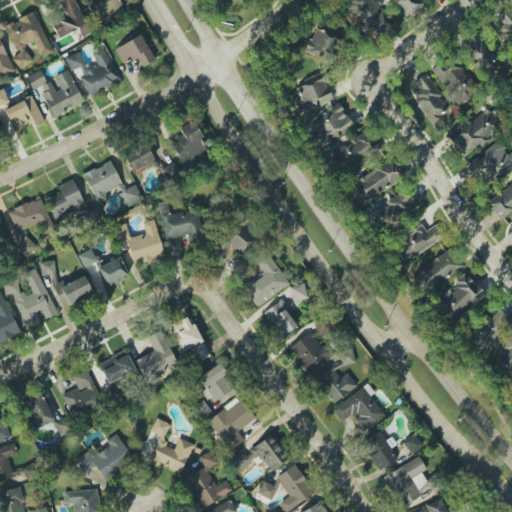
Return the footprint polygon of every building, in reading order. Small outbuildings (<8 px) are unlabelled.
[(74,0),(57,0),(66,17),(51,24),(59,39),(78,29),(81,37),(91,32),(74,0)] [(122,8),(117,0),(83,0),(95,22),(122,8)] [(390,26),(373,0),(343,0),(369,39),(390,26)] [(392,0),(406,17),(424,3),(420,0),(392,0)] [(511,11),(498,14),(501,27),(498,28),(502,43),(510,41),(511,48),(511,11)] [(53,52),(34,12),(4,26),(17,55),(12,57),(18,69),(32,63),(23,46),(33,41),(41,58),(53,52)] [(298,49),(317,57),(320,50),(334,55),(344,32),(321,22),(313,40),(303,36),(298,49)] [(467,35),(474,78),(504,73),(501,60),(490,62),(485,32),(467,35)] [(122,65),(136,57),(141,67),(154,60),(140,34),(114,49),(122,65)] [(0,76),(14,70),(0,42),(0,76)] [(78,52),(64,58),(70,71),(79,68),(83,76),(80,76),(88,95),(119,82),(104,46),(91,52),(96,65),(86,69),(78,52)] [(432,73),(458,105),(477,89),(451,57),(432,73)] [(83,102),(67,69),(53,76),(59,89),(52,92),(41,69),(26,77),(32,90),(39,87),(52,115),(71,107),(71,108),(83,102)] [(443,117),(440,113),(446,109),(438,98),(441,95),(425,74),(415,81),(420,88),(411,94),(433,124),(443,117)] [(301,100),(294,102),(297,113),(331,102),(322,76),(296,83),(301,100)] [(3,109),(8,121),(13,118),(18,129),(33,122),(34,126),(43,122),(31,96),(3,109)] [(317,129),(308,134),(317,149),(353,129),(340,105),(312,121),(317,129)] [(448,136),(462,157),(501,131),(487,110),(448,136)] [(178,129),(182,135),(170,144),(183,163),(205,148),(200,139),(203,137),(192,120),(178,129)] [(348,142),(349,143),(334,151),(345,171),(382,151),(370,130),(348,142)] [(131,174),(155,165),(145,141),(121,150),(131,174)] [(511,166),(511,151),(509,154),(499,141),(466,165),(483,188),(511,166)] [(362,205),(403,177),(390,158),(350,186),(362,205)] [(83,175),(97,203),(107,199),(105,194),(117,188),(125,206),(141,198),(135,185),(124,190),(110,162),(83,175)] [(55,221),(85,206),(72,179),(57,186),(60,192),(45,200),(55,221)] [(497,220),(511,210),(511,183),(485,200),(497,220)] [(415,212),(404,195),(374,214),(384,231),(415,212)] [(40,225),(43,234),(53,230),(41,198),(8,210),(16,233),(40,225)] [(163,239),(189,235),(191,242),(202,240),(197,210),(169,215),(167,201),(157,203),(163,239)] [(243,260),(264,240),(241,217),(211,245),(221,256),(231,247),(243,260)] [(164,256),(154,220),(141,223),(144,234),(130,238),(126,224),(115,226),(119,241),(126,239),(133,265),(164,256)] [(405,263),(441,237),(433,226),(426,231),(421,225),(393,246),(405,263)] [(37,247),(27,237),(16,248),(26,258),(37,247)] [(97,261),(91,249),(77,255),(83,268),(97,261)] [(458,268),(444,250),(411,277),(425,294),(458,268)] [(289,283),(268,255),(256,264),(262,272),(242,286),(257,307),(289,283)] [(104,285),(128,277),(121,258),(97,266),(104,285)] [(52,284),(56,283),(53,260),(39,262),(41,276),(51,275),(52,284)] [(57,314),(35,269),(23,275),(30,291),(22,295),(14,278),(1,284),(6,296),(10,294),(26,329),(40,322),(36,314),(41,311),(45,319),(57,314)] [(433,306),(450,325),(484,295),(465,273),(450,287),(452,290),(433,306)] [(92,294),(83,274),(53,288),(63,308),(92,294)] [(293,302),(307,298),(304,283),(289,287),(293,302)] [(0,342),(19,333),(0,291),(0,342)] [(279,339),(297,330),(282,301),(264,310),(279,339)] [(479,354),(510,318),(499,309),(490,319),(485,314),(463,340),(479,354)] [(189,316),(171,324),(182,351),(200,343),(189,316)] [(511,327),(504,350),(499,365),(507,368),(506,373),(511,374),(511,327)] [(135,360),(146,386),(162,379),(159,372),(176,365),(161,329),(147,335),(153,352),(135,360)] [(331,351),(325,345),(321,348),(307,332),(288,350),(308,372),(331,351)] [(192,364),(210,356),(203,342),(186,351),(192,364)] [(341,365),(354,363),(352,349),(339,351),(341,365)] [(105,382),(134,373),(128,354),(118,358),(118,357),(99,363),(105,382)] [(198,378),(214,401),(235,386),(219,363),(198,378)] [(339,378),(330,366),(314,379),(333,403),(356,386),(346,373),(339,378)] [(71,376),(77,387),(61,395),(72,416),(102,401),(86,369),(71,376)] [(384,415),(370,396),(374,393),(367,384),(332,409),(342,423),(351,417),(362,431),(384,415)] [(22,401),(34,429),(53,421),(41,392),(22,401)] [(207,419),(228,450),(243,440),(237,431),(254,419),(239,398),(207,419)] [(202,420),(212,413),(203,401),(193,408),(202,420)] [(0,442),(8,440),(0,413),(0,442)] [(150,431),(163,437),(169,424),(155,418),(150,431)] [(395,461),(382,431),(362,440),(376,470),(395,461)] [(423,446),(413,433),(402,442),(411,455),(423,446)] [(95,465),(104,480),(133,461),(117,436),(96,450),(94,447),(74,460),(83,473),(95,465)] [(243,454),(240,450),(230,457),(238,469),(258,456),(268,471),(286,459),(270,436),(243,454)] [(180,474),(193,444),(178,438),(174,449),(165,446),(167,440),(159,437),(149,460),(180,474)] [(0,479),(13,475),(7,458),(17,454),(13,443),(0,447),(0,479)] [(204,467),(185,478),(202,508),(232,491),(226,480),(215,486),(206,470),(218,463),(211,450),(198,457),(204,467)] [(400,506),(430,489),(421,472),(425,470),(418,457),(383,476),(400,506)] [(275,477),(289,496),(278,503),(284,511),(286,511),(314,492),(294,464),(275,477)] [(257,493),(270,500),(277,488),(263,481),(257,493)] [(0,491),(0,511),(29,511),(25,511),(24,511),(20,487),(0,491)] [(63,492),(64,505),(73,504),(73,511),(97,511),(96,489),(63,492)] [(446,511),(441,499),(425,505),(427,511),(446,511)] [(236,511),(230,500),(205,511),(236,511)] [(325,511),(320,502),(302,511),(325,511)]
